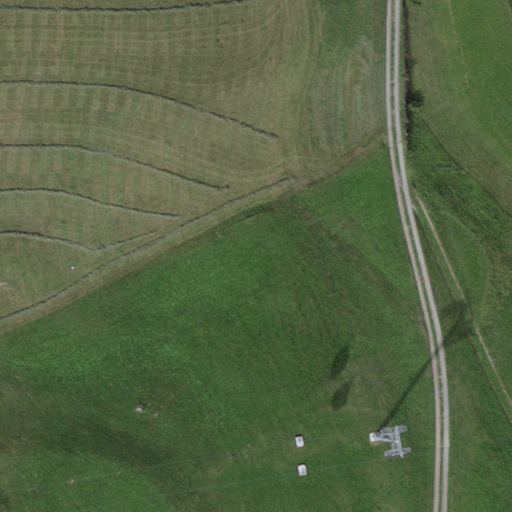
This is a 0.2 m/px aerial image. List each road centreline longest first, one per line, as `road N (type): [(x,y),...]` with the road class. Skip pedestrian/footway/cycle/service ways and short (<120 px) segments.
road 1 (track): [(399,0),(398,169),(436,337),(439,511)]
road 2 (track): [(398,169),(511,410)]
